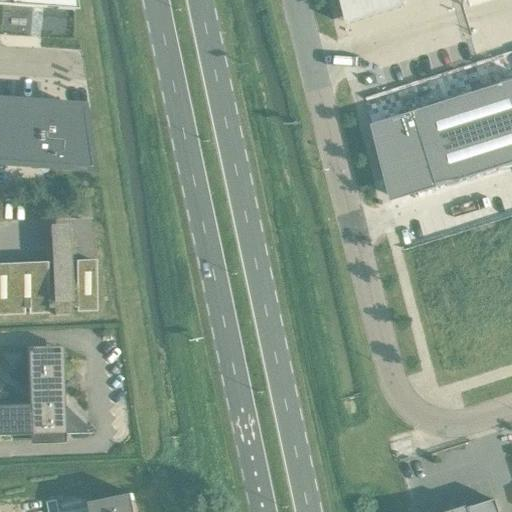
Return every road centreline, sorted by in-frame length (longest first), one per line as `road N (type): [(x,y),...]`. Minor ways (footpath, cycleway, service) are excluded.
road 1 (unclassified): [(511,409),(450,428),(418,419),(394,387),(299,0)]
road 2 (primary): [(308,511),(200,0)]
road 3 (primary): [(156,0),(264,511)]
